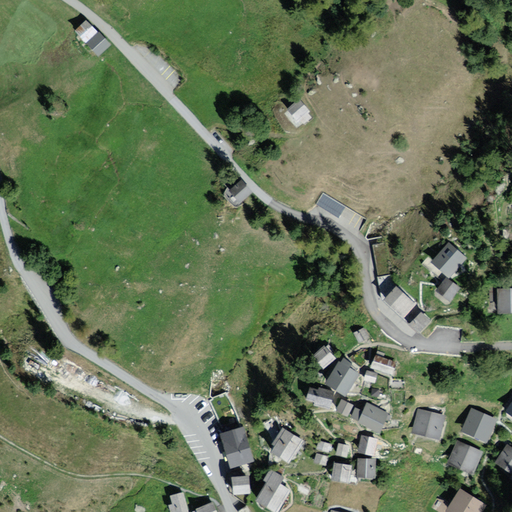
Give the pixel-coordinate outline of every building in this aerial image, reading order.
[(99,33),(87,20),(75,32),(87,45),(99,33)] [(111,45),(99,33),(87,45),(99,57),(111,45)] [(313,114),(299,101),(288,113),(302,125),(313,114)] [(255,193),(242,179),(231,190),(243,204),(255,193)] [(463,261),(448,250),(439,262),(454,273),(463,261)] [(463,285),(452,278),(446,288),(456,295),(463,285)] [(416,303),(397,286),(384,300),(404,317),(416,303)] [(511,286),(501,287),(502,312),(511,311),(511,286)] [(420,312),(410,324),(420,332),(430,319),(420,312)] [(374,338),(368,327),(358,333),(364,344),(374,338)] [(331,368),(342,358),(330,346),(319,357),(331,368)] [(404,361),(382,353),(377,366),(399,374),(404,361)] [(349,356),(333,383),(354,395),(369,371),(359,366),(361,363),(349,356)] [(385,372),(373,369),(370,379),(382,382),(385,372)] [(342,394),(318,388),(315,399),(322,401),(321,404),(338,409),(342,394)] [(360,403),(349,398),(343,410),(355,415),(360,403)] [(396,412),(374,402),(371,410),(364,406),(359,416),(389,429),(396,412)] [(498,418),(471,406),(460,432),(487,444),(498,418)] [(446,416),(419,410),(414,433),(440,439),(446,416)] [(308,440),(287,427),(276,443),(281,446),(278,451),(294,461),(308,440)] [(384,438),(366,435),(363,451),(380,455),(384,438)] [(251,436),(228,442),(235,469),(258,462),(251,436)] [(337,444),(324,441),(322,449),(335,452),(337,444)] [(484,452),(459,442),(449,465),(474,475),(484,452)] [(347,457),(349,445),(338,444),(336,456),(347,457)] [(511,447),(507,444),(495,463),(511,473),(511,447)] [(334,456),(321,452),(318,462),(331,466),(334,456)] [(284,464),(282,454),(274,455),(277,466),(284,464)] [(381,457),(362,457),(362,476),(381,476),(381,457)] [(359,465),(341,461),(337,480),(356,483),(359,465)] [(288,478),(273,470),(267,480),(270,482),(261,498),(281,509),(293,489),(284,484),(288,478)] [(255,475),(237,477),(239,494),(257,492),(255,475)] [(486,511),(491,505),(463,487),(448,510),(450,511),(486,511)] [(188,511),(185,493),(173,496),(175,511),(188,511)] [(218,511),(214,502),(199,510),(200,511),(218,511)]
